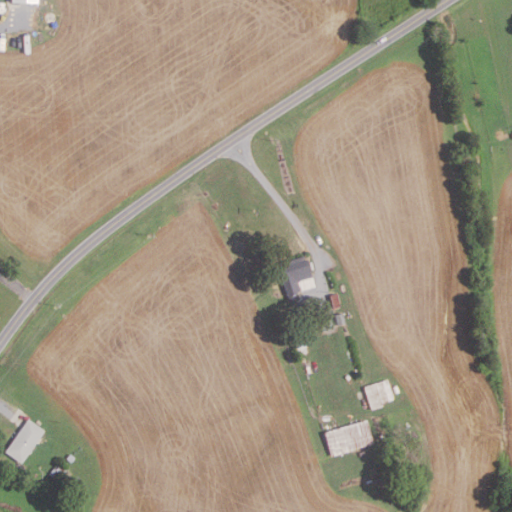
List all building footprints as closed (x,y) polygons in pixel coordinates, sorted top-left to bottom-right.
[(284,295),(275,266),(276,265),(276,263),(301,255),(302,260),(304,260),(312,286),(284,295)] [(338,306),(329,308),(326,296),(335,294),(338,306)] [(344,323),(335,325),(332,315),(341,313),(344,323)] [(296,355),(291,336),(300,333),(305,352),(296,355)] [(369,410),(363,387),(386,380),(392,400),(380,403),(381,407),(369,410)] [(19,463),(3,452),(26,419),(42,431),(19,463)] [(329,456),(322,433),(363,420),(370,443),(329,456)] [(69,463),(64,458),(69,453),(74,458),(69,463)] [(56,479),(48,473),(57,462),(67,470),(63,476),(60,474),(56,479)]
